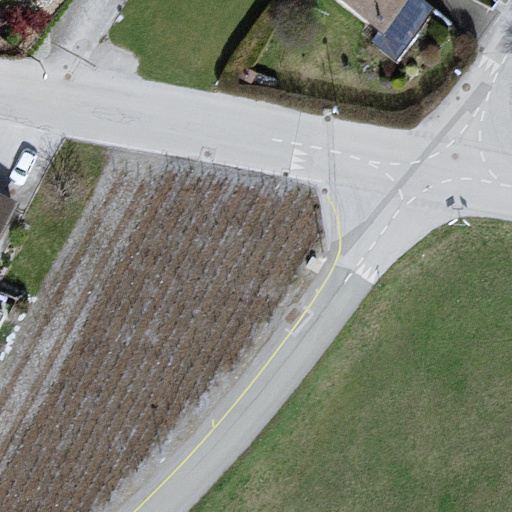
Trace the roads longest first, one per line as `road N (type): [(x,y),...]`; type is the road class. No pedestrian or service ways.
road 1 (residential): [(0,106),(442,169)]
road 2 (residential): [(168,511),(442,169)]
road 3 (unknown): [(64,115),(79,61),(121,0)]
road 4 (residential): [(511,70),(442,169)]
